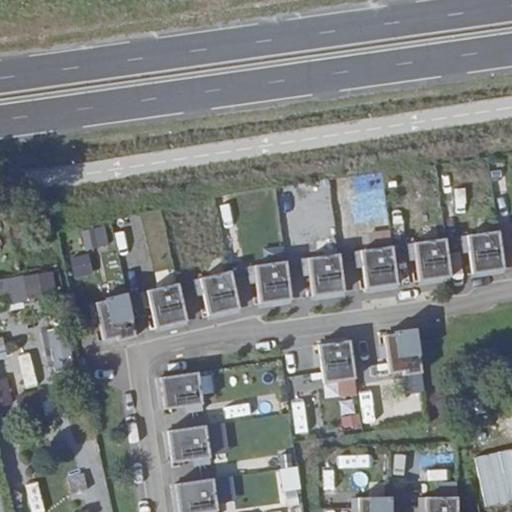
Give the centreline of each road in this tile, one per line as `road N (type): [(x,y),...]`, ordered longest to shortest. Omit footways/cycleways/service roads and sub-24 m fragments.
road 1 (residential): [(155,511),(135,375),(145,351),(511,291)]
road 2 (trunk): [(0,122),(511,49)]
road 3 (trunk): [(511,2),(0,74)]
